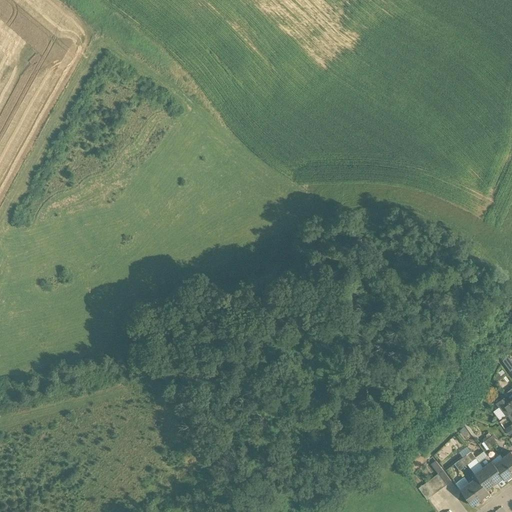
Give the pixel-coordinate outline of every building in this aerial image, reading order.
[(504,356),(502,361),(510,372),(511,370),(511,362),(508,358),(504,356)] [(502,370),(498,373),(496,377),(494,378),(497,381),(505,375),(502,370)] [(504,397),(495,404),(498,408),(499,409),(504,416),(506,418),(507,417),(511,413),(511,399),(508,402),(504,397)] [(492,435),(488,439),(493,445),(497,442),(492,435)] [(437,450),(442,458),(461,445),(457,437),(437,450)] [(488,439),(484,442),(489,448),(492,446),(493,445),(488,439)] [(466,455),(471,461),(475,458),(470,451),(466,455)] [(501,458),(511,472),(511,454),(510,451),(501,458)] [(499,454),(490,461),(503,478),(503,479),(505,482),(511,476),(511,472),(501,458),(499,454)] [(462,457),(462,458),(467,465),(471,461),(466,455),(462,457)] [(503,478),(490,461),(487,456),(478,462),(482,467),(495,485),(503,479),(503,478)] [(462,458),(458,461),(463,468),(467,465),(462,458)] [(435,461),(431,464),(438,474),(437,474),(445,485),(450,482),(451,481),(443,470),(435,461)] [(459,471),(463,468),(458,461),(454,464),(459,471)] [(482,467),(473,474),(476,477),(487,491),(487,490),(495,485),(482,467)] [(440,489),(445,485),(437,474),(432,478),(440,489)] [(464,477),(455,484),(459,489),(459,490),(460,492),(472,507),(473,506),(481,500),(467,483),(468,482),(464,477)] [(489,494),(487,490),(487,491),(476,477),(468,482),(467,483),(481,500),(489,494)] [(436,493),(440,489),(432,478),(427,482),(436,493)] [(431,496),(436,493),(427,482),(423,485),(431,496)] [(426,500),(431,496),(423,485),(418,489),(426,500)]
